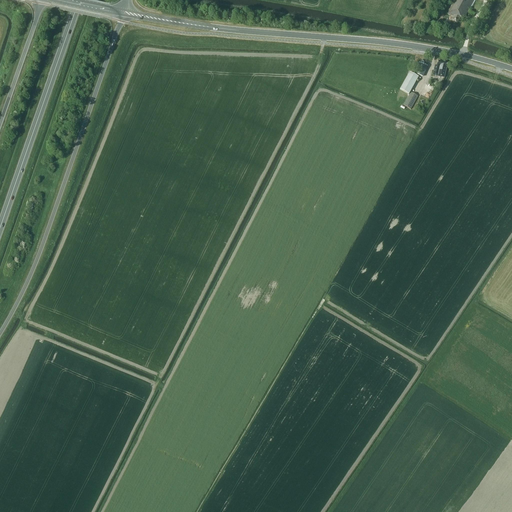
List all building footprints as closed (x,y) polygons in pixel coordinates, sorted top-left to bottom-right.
[(458,23),(461,17),(464,19),(468,12),(469,12),(475,0),(453,0),(447,12),(454,17),(452,20),(458,23)] [(436,66),(433,75),(444,78),(448,63),(439,61),(437,66),(436,66)] [(428,67),(419,63),(418,66),(416,65),(412,74),(413,75),(414,74),(423,78),(428,67)] [(412,74),(409,72),(400,90),(409,95),(419,77),(412,74)] [(413,94),(411,93),(404,105),(411,109),(418,96),(413,94)]
